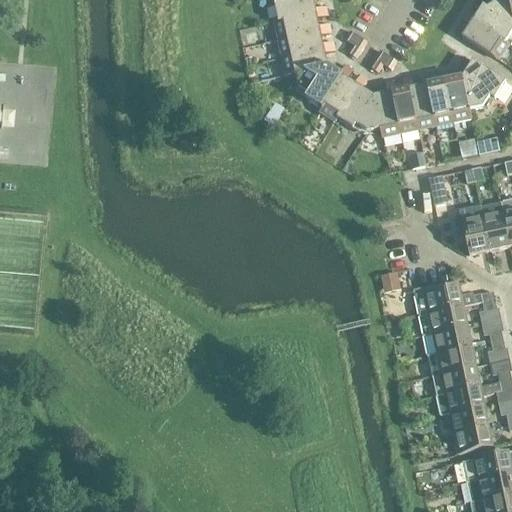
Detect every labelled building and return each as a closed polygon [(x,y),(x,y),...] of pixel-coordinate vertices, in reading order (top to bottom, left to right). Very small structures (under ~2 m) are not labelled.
[(273,21),(274,24),(274,25),(317,16),(318,20),(328,18),(326,9),(316,11),(314,0),(279,0),(280,4),(275,5),(278,20),(273,21)] [(483,7),(476,20),(473,23),(511,48),(511,45),(511,43),(509,42),(511,36),(511,9),(510,0),(503,0),(488,10),(483,7)] [(473,23),(476,20),(467,14),(462,22),(470,27),(462,40),(496,61),(504,49),(509,51),(511,48),(473,23)] [(280,28),(283,41),(321,33),(322,37),(332,35),(330,27),(320,29),(318,20),(317,16),(274,25),(275,29),(280,28)] [(321,33),(283,41),(286,55),(281,56),(282,60),(325,51),(326,55),(335,53),(334,44),(324,47),(322,37),(321,33)] [(353,47),(359,39),(351,34),(345,42),(353,47)] [(359,39),(353,47),(362,53),(367,45),(359,39)] [(362,53),(353,47),(348,55),(356,61),(362,53)] [(287,64),(290,77),(329,69),(326,55),(325,51),(282,60),(283,64),(287,64)] [(389,59),(381,54),(376,62),(384,67),(389,59)] [(389,59),(384,67),(392,72),(397,64),(389,59)] [(384,67),(376,62),(370,70),(378,75),(384,67)] [(470,113),(484,110),(490,98),(496,102),(504,89),(508,92),(510,88),(473,63),(462,79),(470,113)] [(316,114),(320,116),(344,79),(348,82),(353,73),(346,68),(340,77),(329,69),(290,77),(290,78),(296,77),(299,90),(310,97),(306,102),(319,110),(316,114)] [(472,123),(470,113),(462,79),(449,83),(447,72),(439,74),(441,85),(445,84),(453,122),(467,119),(468,124),(472,123)] [(440,125),(453,122),(445,84),(441,85),(432,86),(430,76),(421,78),(423,89),(427,88),(437,131),(441,130),(440,125)] [(361,78),(355,87),(359,89),(335,126),(338,128),(340,124),(354,132),(357,128),(368,135),(381,132),(382,137),(383,137),(374,98),(363,92),(368,83),(361,78)] [(359,89),(355,87),(348,82),(344,79),(320,116),(323,118),(326,114),(337,121),(334,125),(335,126),(359,89)] [(403,82),(405,92),(410,91),(418,130),(431,127),(433,132),(437,131),(427,88),(423,89),(414,90),(412,80),(403,82)] [(385,86),(388,96),(392,95),(402,138),(406,137),(405,133),(418,130),(410,91),(405,92),(397,94),(394,84),(385,86)] [(392,95),(388,96),(374,98),(383,137),(396,134),(397,139),(402,138),(392,95)] [(487,112),(479,126),(494,135),(502,121),(487,112)] [(496,141),(478,145),(481,158),(499,154),(496,141)] [(424,156),(410,159),(413,172),(426,169),(424,156)] [(484,183),(482,170),(473,172),(476,185),(484,183)] [(467,187),(476,185),(473,172),(465,174),(467,187)] [(443,179),(429,182),(435,210),(449,207),(443,179)] [(511,202),(501,205),(511,250),(511,249),(511,202)] [(481,209),(483,219),(491,254),(511,250),(501,205),(481,209)] [(461,214),(463,223),(470,258),(491,254),(483,219),(481,209),(461,214)] [(383,282),(385,293),(400,290),(397,278),(383,282)] [(419,319),(464,310),(483,306),(481,298),(474,299),(474,298),(462,301),(458,283),(414,293),(419,319)] [(483,306),(496,303),(494,295),(481,298),(483,306)] [(485,314),(497,312),(496,303),(483,306),(485,314)] [(424,339),(468,330),(464,310),(419,319),(424,339)] [(438,357),(473,350),(468,330),(424,339),(428,359),(438,357)] [(504,343),(502,335),(490,338),(492,346),(504,343)] [(504,343),(492,346),(494,354),(506,351),(504,343)] [(473,350),(438,357),(442,377),(477,370),(473,350)] [(436,399),(481,390),(477,370),(442,377),(432,379),(436,399)] [(511,379),(511,375),(499,377),(501,385),(511,382),(511,379)] [(502,394),(511,391),(511,382),(501,385),(502,394)] [(450,417),(485,409),(483,399),(495,397),(495,395),(502,394),(501,385),(481,390),(436,399),(440,419),(450,417)] [(485,409),(450,417),(455,437),(490,429),(485,409)] [(455,437),(459,458),(494,450),(490,429),(455,437)] [(511,454),(463,465),(467,486),(511,476),(511,468),(511,466),(511,465),(511,454)] [(471,506),(511,497),(511,476),(467,486),(471,506)] [(511,511),(511,497),(471,506),(472,511),(511,511)]
